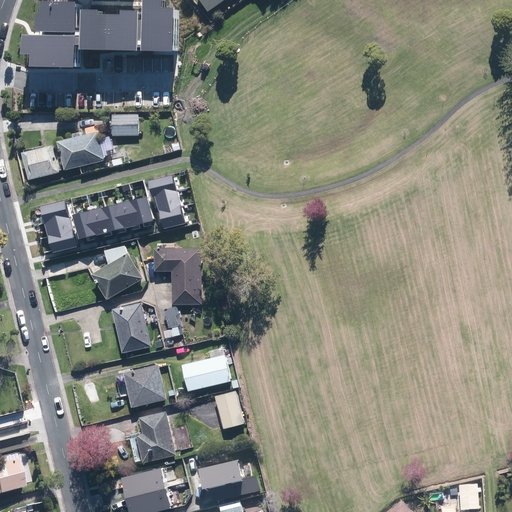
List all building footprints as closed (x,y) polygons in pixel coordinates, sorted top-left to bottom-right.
[(27,34),(27,54),(36,54),(35,66),(79,67),(79,45),(87,45),(87,49),(142,50),(142,47),(147,47),(147,50),(178,51),(179,8),(166,7),(166,0),(148,0),(148,21),(143,21),(143,11),(126,10),(126,15),(103,14),(103,10),(87,9),(86,31),(79,31),(80,2),(46,1),(46,14),(40,14),(40,32),(52,32),(52,35),(27,34)] [(206,0),(213,9),(224,0),(206,0)] [(109,63),(107,70),(126,77),(128,70),(109,63)] [(174,83),(131,71),(128,82),(124,81),(121,91),(126,92),(124,100),(146,106),(149,97),(169,102),(174,83)] [(117,116),(117,134),(140,134),(140,116),(117,116)] [(62,141),(69,167),(107,158),(100,132),(62,141)] [(27,151),(33,177),(62,170),(56,144),(27,151)] [(154,179),(166,226),(189,220),(177,174),(154,179)] [(78,211),(84,236),(157,218),(151,193),(78,211)] [(45,206),(55,248),(81,241),(71,200),(45,206)] [(89,252),(93,265),(108,260),(104,247),(89,252)] [(201,302),(203,249),(160,248),(160,267),(177,267),(176,302),(201,302)] [(97,273),(110,297),(145,278),(131,254),(97,273)] [(71,294),(59,298),(63,310),(75,306),(71,294)] [(143,302),(117,308),(126,350),(152,345),(143,302)] [(183,324),(178,305),(166,308),(171,330),(167,331),(168,337),(181,334),(179,325),(183,324)] [(228,355),(187,365),(193,389),(234,379),(228,355)] [(161,365),(129,372),(136,404),(168,397),(161,365)] [(245,421),(238,391),(220,395),(227,426),(245,421)] [(177,452),(168,411),(144,416),(148,435),(144,436),(149,458),(177,452)] [(201,469),(206,491),(212,490),(215,499),(260,488),(257,477),(244,480),(239,459),(201,469)] [(16,460),(0,463),(0,488),(21,484),(16,460)] [(125,474),(135,511),(136,511),(173,502),(163,463),(125,474)] [(461,485),(461,510),(481,510),(481,485),(461,485)] [(411,511),(403,503),(393,511),(411,511)]
